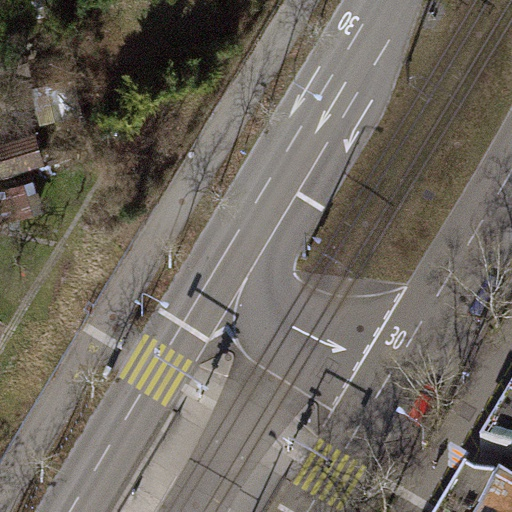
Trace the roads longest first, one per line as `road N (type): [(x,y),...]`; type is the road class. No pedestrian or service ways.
road 1 (secondary): [(281,164),(70,511)]
road 2 (secondary): [(281,164),(264,273),(274,309),(338,349),(389,350),(412,340)]
road 3 (secondary): [(308,511),(412,340)]
road 4 (secondary): [(412,340),(511,169)]
road 5 (secondary): [(380,0),(281,164)]
